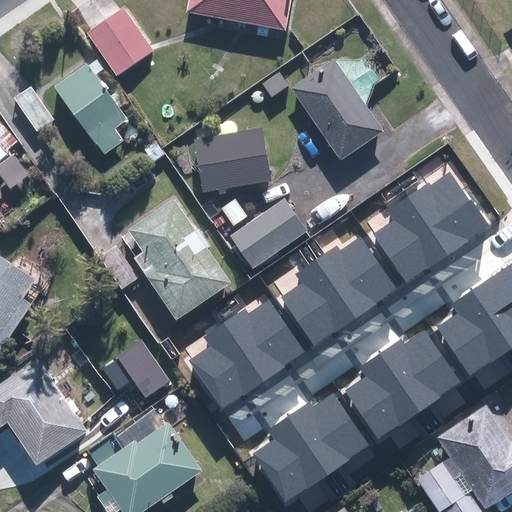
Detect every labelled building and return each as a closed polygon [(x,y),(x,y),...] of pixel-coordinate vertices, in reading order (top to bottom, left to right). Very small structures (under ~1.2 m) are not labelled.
[(193,0),(192,11),(291,28),(296,0),(193,0)] [(157,49),(128,6),(91,31),(119,74),(157,49)] [(336,59),(296,88),(346,157),(386,128),(336,59)] [(128,141),(119,127),(131,120),(92,63),(59,86),(106,155),(128,141)] [(267,127),(199,137),(207,189),(275,178),(267,127)] [(0,139),(0,170),(1,170),(0,169),(0,164),(12,154),(0,139)] [(429,182),(408,196),(448,253),(488,226),(450,173),(432,186),(429,182)] [(313,228),(290,195),(234,234),(256,267),(313,228)] [(448,253),(408,196),(388,210),(395,220),(375,234),(408,281),(448,253)] [(236,282),(178,197),(125,234),(183,318),(236,282)] [(337,244),(315,260),(356,318),(398,289),(361,237),(342,250),(337,244)] [(142,276),(117,242),(100,254),(125,289),(142,276)] [(0,338),(40,274),(0,249),(0,338)] [(356,318),(315,260),(296,273),(302,283),(282,297),(316,345),(356,318)] [(511,262),(472,290),(511,348),(511,347),(511,262)] [(511,348),(472,290),(452,304),(459,313),(438,327),(472,375),(511,348)] [(244,308),(223,323),(263,381),(305,352),(269,300),(249,314),(244,308)] [(263,381),(223,323),(203,337),(210,347),(189,361),(223,409),(263,381)] [(401,338),(379,354),(419,412),(462,383),(425,331),(406,344),(401,338)] [(419,412),(379,354),(360,367),(366,377),(346,391),(379,439),(419,412)] [(93,427),(45,355),(0,384),(0,397),(43,461),(93,427)] [(309,400),(287,416),(327,474),(369,445),(333,393),(313,407),(309,400)] [(498,511),(494,506),(511,493),(511,432),(491,402),(441,436),(456,457),(423,479),(444,511),(498,511)] [(327,474),(287,416),(268,430),(274,439),(254,453),(287,501),(327,474)] [(133,511),(145,511),(208,467),(173,419),(103,469),(133,511)]
